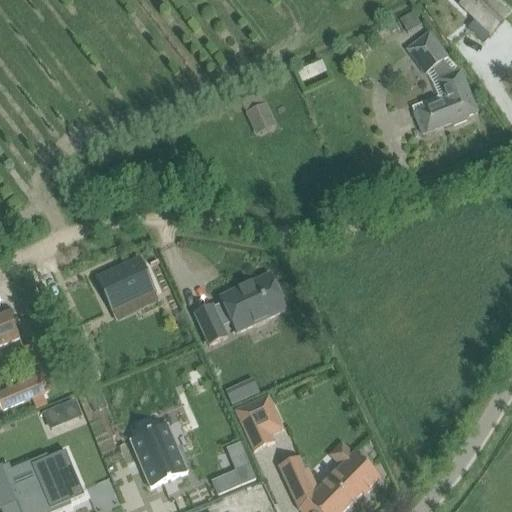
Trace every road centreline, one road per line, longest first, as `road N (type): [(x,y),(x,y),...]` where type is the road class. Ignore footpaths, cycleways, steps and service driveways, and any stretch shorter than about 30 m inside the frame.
road 1 (unclassified): [(0,266),(104,223),(322,234),(511,162)]
road 2 (unclassified): [(420,511),(511,379)]
